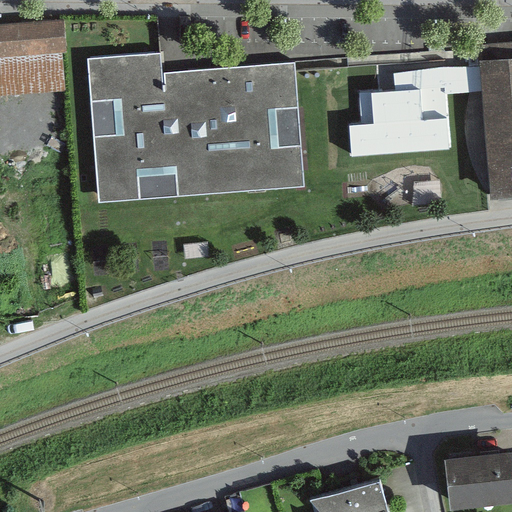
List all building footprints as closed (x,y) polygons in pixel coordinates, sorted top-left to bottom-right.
[(62,17),(0,22),(0,94),(65,89),(62,49),(65,49),(62,17)] [(511,40),(477,43),(488,193),(511,191),(511,40)] [(159,50),(85,56),(97,200),(303,184),(293,60),(161,70),(159,50)] [(511,452),(511,446),(444,453),(449,504),(511,496),(511,452)] [(313,511),(351,511),(387,502),(379,475),(309,494),(313,511)] [(389,511),(387,502),(351,511),(389,511)]
